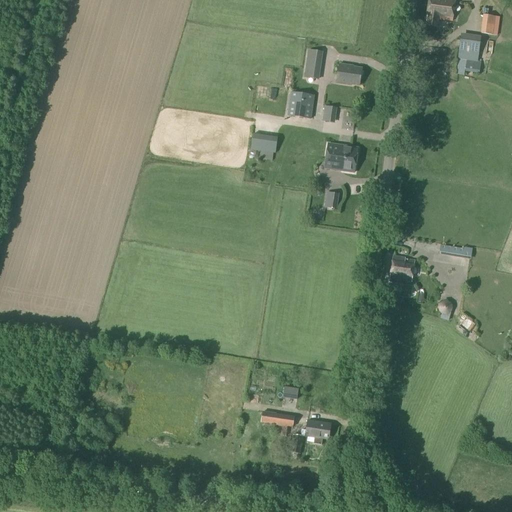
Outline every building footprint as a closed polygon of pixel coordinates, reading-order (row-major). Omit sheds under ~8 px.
[(452,22),(454,0),(429,0),(425,25),(437,27),(438,20),(452,22)] [(494,17),(483,16),(480,34),(492,36),(494,17)] [(477,62),(480,38),(460,35),(457,59),(477,62)] [(316,81),(321,53),(308,51),(304,79),(316,81)] [(478,74),(480,64),(466,62),(464,72),(478,74)] [(359,86),(360,78),(362,77),(363,72),(361,71),(361,70),(347,67),(339,65),(336,84),(351,86),(351,85),(359,86)] [(310,119),(314,96),(291,93),(287,116),(310,119)] [(334,124),(336,109),(324,107),(322,122),(334,124)] [(275,154),(277,138),(252,135),(250,150),(275,154)] [(326,157),(355,161),(357,149),(327,145),(326,157)] [(354,174),(355,161),(326,157),(324,169),(354,174)] [(336,210),(338,195),(326,193),(324,208),(336,210)] [(464,250),(440,246),(438,255),(469,260),(471,249),(464,248),(464,250)] [(412,282),(415,261),(405,260),(405,258),(393,257),(390,279),(412,282)] [(444,313),(454,312),(452,301),(442,302),(444,313)] [(299,411),(298,393),(285,393),(286,412),(299,411)] [(292,428),(294,417),(262,412),(260,423),(277,426),(276,435),(285,436),(287,427),(292,428)] [(315,441),(314,447),(322,448),(322,442),(329,443),(332,427),(308,423),(307,433),(302,433),(301,439),(294,438),(292,455),(301,457),(304,440),(315,441)]
